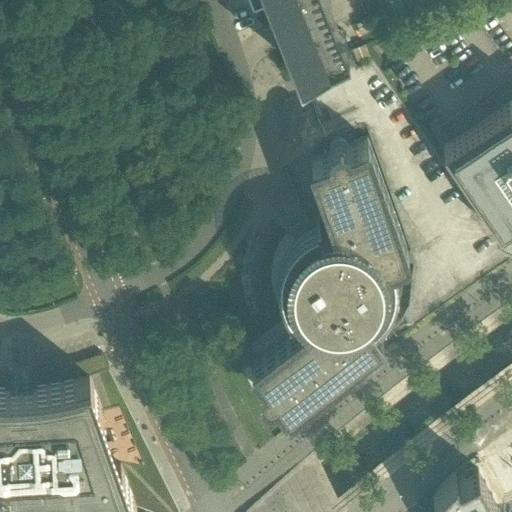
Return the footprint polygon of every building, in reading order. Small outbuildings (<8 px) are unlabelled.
[(250,0),(252,5),(264,0),(271,0),(281,24),(285,34),(290,48),(298,68),(302,67),(302,66),(305,65),(348,48),(340,28),(335,16),(331,5),(328,0),(250,0)] [(373,28),(369,17),(356,22),(361,33),(373,28)] [(369,56),(365,43),(352,48),(357,60),(369,56)] [(450,141),(449,141),(443,146),(498,227),(495,229),(497,231),(500,233),(503,235),(506,236),(510,237),(511,237),(511,98),(468,128),(450,141)] [(344,140),(342,139),(340,138),(339,138),(337,138),(335,139),(334,139),(332,140),(331,142),(330,143),(330,145),(329,146),(329,148),(330,150),(330,151),(325,152),(310,158),(329,212),(316,217),(317,222),(313,223),(309,225),(306,227),(302,230),(299,232),(296,235),(293,238),(289,243),(287,247),(285,250),(283,254),(281,258),(280,263),(280,267),(279,271),(279,275),(279,280),(279,284),(280,288),(281,292),(283,296),(284,300),(286,304),(289,308),(291,311),(287,314),(296,325),(250,361),(263,377),(262,378),(260,380),(260,381),(259,383),(259,385),(259,387),(260,388),(261,390),(262,391),(263,392),(264,393),(266,394),(268,394),(270,394),(271,394),(273,393),(274,392),(287,409),(382,335),(372,321),(375,319),(378,316),(379,314),(382,311),(385,307),(388,302),(389,299),(391,295),(392,290),(393,286),(394,282),(394,277),(394,273),(394,269),(393,265),(392,261),(391,257),(407,251),(367,137),(347,144),(347,143),(346,141),(344,140)] [(87,373),(89,372),(89,373),(108,366),(101,352),(100,352),(99,353),(98,353),(97,353),(96,354),(90,356),(85,357),(79,359),(73,361),(67,362),(61,363),(56,364),(50,366),(44,366),(38,367),(32,368),(33,384),(34,384),(43,383),(52,382),(61,380),(70,378),(78,375),(87,373)] [(7,369),(0,369),(0,385),(6,386),(9,385),(7,369)] [(0,492),(13,491),(41,489),(52,490),(62,490),(71,491),(81,492),(90,494),(100,495),(109,497),(118,500),(127,503),(136,506),(89,373),(89,372),(87,373),(78,375),(70,378),(61,380),(52,382),(43,383),(34,384),(33,384),(24,385),(15,385),(9,385),(6,386),(0,385),(0,492)] [(501,511),(478,467),(459,477),(455,471),(450,475),(446,479),(442,483),(439,487),(435,492),(433,496),(440,511),(501,511)]
